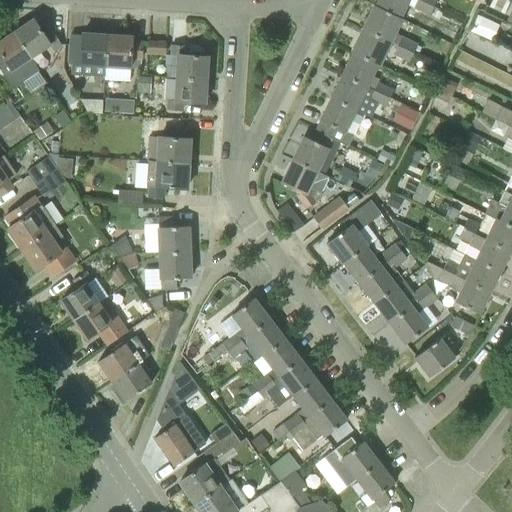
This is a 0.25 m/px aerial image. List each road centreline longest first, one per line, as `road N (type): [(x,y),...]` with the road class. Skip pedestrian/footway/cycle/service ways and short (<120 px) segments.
road 1 (residential): [(408,437),(254,236),(235,169)]
road 2 (tertiary): [(0,290),(136,487)]
road 3 (residential): [(235,169),(309,6)]
road 4 (residential): [(235,169),(240,2)]
road 5 (residential): [(408,437),(511,326)]
